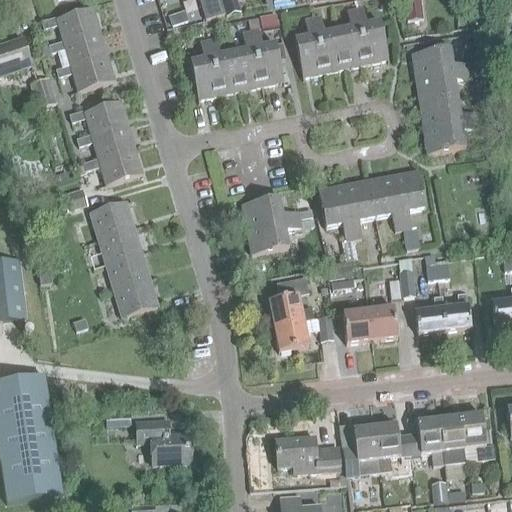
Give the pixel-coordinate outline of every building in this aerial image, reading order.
[(196,0),(201,14),(204,23),(223,17),(221,8),(218,0),(196,0)] [(240,16),(235,0),(222,0),(219,1),(225,21),(240,16)] [(419,0),(402,0),(405,17),(407,25),(423,23),(422,14),(419,0)] [(353,13),(366,71),(387,66),(379,25),(365,28),(361,11),(353,13)] [(57,29),(61,45),(62,47),(99,36),(91,12),(56,23),(55,21),(40,25),(42,34),(57,29)] [(349,32),(336,34),(345,76),(366,71),(353,13),(345,15),(349,32)] [(319,20),(311,22),(323,80),(345,76),(336,34),(323,37),(319,20)] [(249,35),(261,93),(283,89),(274,48),(260,51),(257,33),(260,33),(259,27),(261,27),(259,22),(247,24),(249,35)] [(323,80),(311,22),(303,23),(307,41),(293,44),(302,85),(323,80)] [(244,54),(231,57),(240,98),(261,93),(249,35),(241,37),(244,54)] [(64,54),(69,70),(69,72),(106,61),(99,36),(62,47),(61,45),(47,50),(50,58),(64,54)] [(0,80),(30,70),(21,42),(0,49),(0,80)] [(215,42),(206,44),(219,102),(240,98),(231,57),(218,59),(215,42)] [(219,102),(206,44),(198,46),(202,63),(188,66),(197,107),(219,102)] [(410,58),(414,83),(468,75),(467,67),(450,70),(448,53),(410,58)] [(113,86),(106,61),(69,72),(69,70),(54,74),(57,82),(71,78),(77,97),(113,86)] [(469,84),(468,75),(414,83),(418,109),(456,103),(453,86),(469,84)] [(55,107),(48,82),(29,88),(36,113),(55,107)] [(456,103),(418,109),(422,134),(476,125),(474,117),(458,120),(456,103)] [(90,141),(126,130),(119,106),(84,116),(83,114),(68,119),(70,127),(84,123),(89,139),(90,141)] [(477,133),(476,125),(422,134),(426,159),(463,153),(461,136),(477,133)] [(134,154),(126,130),(90,141),(89,139),(75,143),(77,151),(92,147),(96,163),(97,165),(134,154)] [(97,165),(96,163),(82,167),(85,176),(99,171),(104,190),(141,179),(134,154),(97,165)] [(417,175),(391,180),(402,234),(405,255),(418,253),(414,232),(410,233),(407,216),(424,213),(417,175)] [(402,234),(391,180),(366,185),(374,223),(390,219),(394,236),(402,234)] [(366,185),(341,190),(352,244),(360,242),(357,226),(374,223),(366,185)] [(352,244),(341,190),(316,195),(324,232),(341,229),(344,245),(340,246),(343,265),(355,263),(351,244),(352,244)] [(86,211),(81,193),(61,199),(67,216),(86,211)] [(240,209),(245,235),(299,224),(297,216),(281,219),(278,202),(240,209)] [(88,218),(96,244),(133,233),(125,207),(88,218)] [(299,224),(245,235),(250,260),(287,252),(284,235),(300,232),(299,224)] [(104,270),(141,259),(133,233),(96,244),(104,270)] [(511,259),(511,260),(502,262),(503,276),(511,274),(511,256),(511,257),(511,259)] [(141,259),(104,270),(112,296),(149,285),(141,259)] [(0,325),(23,323),(16,264),(0,266),(0,325)] [(445,264),(435,266),(437,283),(448,281),(445,264)] [(437,283),(435,266),(424,268),(426,285),(437,283)] [(50,288),(47,267),(35,269),(38,289),(50,288)] [(410,275),(399,276),(402,302),(413,300),(410,275)] [(402,302),(399,276),(387,278),(390,303),(402,302)] [(272,331),(311,323),(309,313),(300,315),(297,300),(307,298),(304,282),(274,288),(278,304),(267,306),(272,331)] [(156,311),(149,285),(112,296),(120,322),(156,311)] [(511,291),(509,292),(511,304),(490,307),(493,330),(511,327),(511,291)] [(457,311),(442,313),(440,313),(443,336),(470,333),(467,309),(466,309),(464,298),(456,299),(457,311)] [(440,313),(442,313),(441,300),(432,301),(434,314),(414,316),(416,339),(443,336),(440,313)] [(366,315),(370,345),(396,342),(392,312),(366,315)] [(370,345),(366,315),(341,318),(345,348),(370,345)] [(311,324),(311,323),(272,331),(277,357),(307,351),(304,337),(317,335),(319,347),(332,345),(329,321),(311,324)] [(61,500),(43,380),(0,386),(0,474),(5,508),(61,500)] [(458,418),(464,467),(474,466),(493,463),(491,449),(484,450),(480,418),(464,420),(464,417),(458,418)] [(130,431),(129,418),(104,419),(105,432),(130,431)] [(452,422),(437,424),(442,469),(443,469),(445,484),(465,482),(463,467),(464,467),(458,418),(452,419),(452,422)] [(416,439),(406,440),(409,460),(419,459),(419,458),(430,457),(431,471),(442,469),(437,424),(421,426),(421,422),(414,423),(416,439)] [(168,439),(167,425),(134,426),(135,448),(150,447),(151,470),(190,468),(188,438),(168,439)] [(388,430),(373,432),(379,477),(390,476),(388,462),(399,461),(409,460),(406,440),(396,442),(394,426),(388,427),(388,430)] [(344,482),(379,477),(373,432),(357,434),(357,430),(350,431),(353,452),(340,454),(344,482)] [(314,454),(313,442),(274,445),(276,473),(292,472),(292,479),(338,475),(336,452),(314,454)] [(447,506),(444,486),(430,488),(432,508),(447,506)] [(463,504),(462,494),(448,495),(448,505),(463,504)] [(299,511),(299,501),(278,502),(278,511),(319,511),(319,510),(299,511)]
